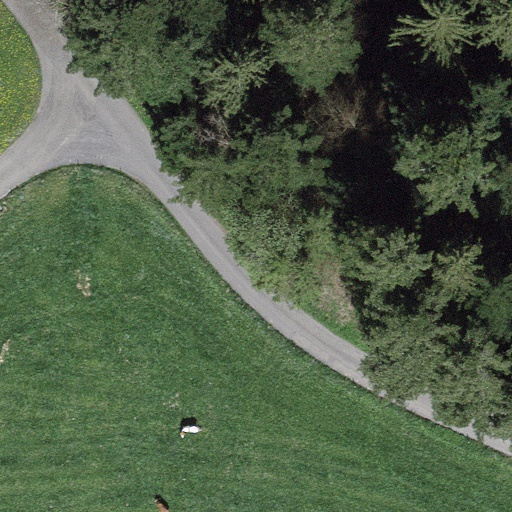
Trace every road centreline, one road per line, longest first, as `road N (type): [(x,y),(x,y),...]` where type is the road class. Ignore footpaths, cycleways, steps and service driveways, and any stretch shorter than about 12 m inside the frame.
road 1 (track): [(99,101),(225,256),(289,320),(358,368),(511,441)]
road 2 (track): [(22,0),(99,101)]
road 3 (track): [(99,101),(0,178)]
